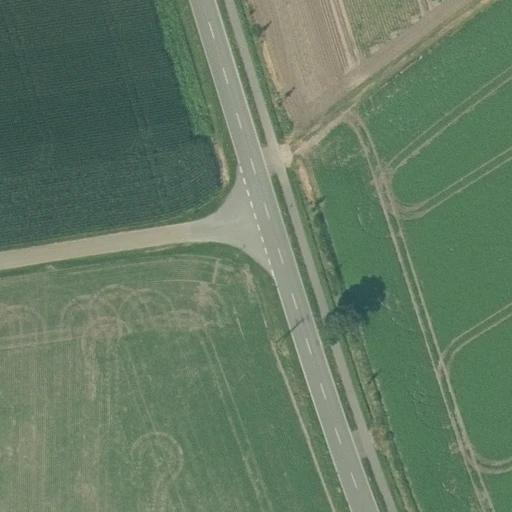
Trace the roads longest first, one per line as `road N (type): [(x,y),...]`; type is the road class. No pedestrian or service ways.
road 1 (secondary): [(268,217),(364,511)]
road 2 (track): [(254,171),(492,0)]
road 3 (unclassified): [(0,259),(268,217)]
road 4 (secondary): [(201,0),(268,217)]
